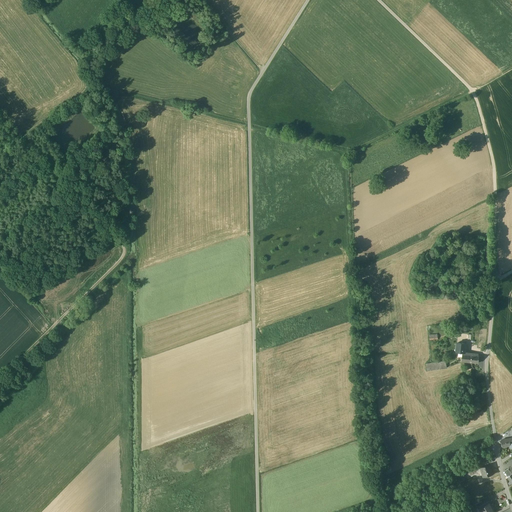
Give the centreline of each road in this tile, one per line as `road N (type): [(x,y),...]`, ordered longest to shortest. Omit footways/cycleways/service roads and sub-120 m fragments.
road 1 (track): [(308,0),(248,104),(257,511)]
road 2 (track): [(0,112),(127,255),(0,386)]
road 3 (track): [(346,153),(359,391),(383,511)]
road 4 (residential): [(494,281),(486,374),(511,507)]
road 5 (track): [(472,90),(494,166),(494,281),(511,270)]
road 6 (track): [(472,90),(346,153)]
road 7 (track): [(377,0),(472,90)]
